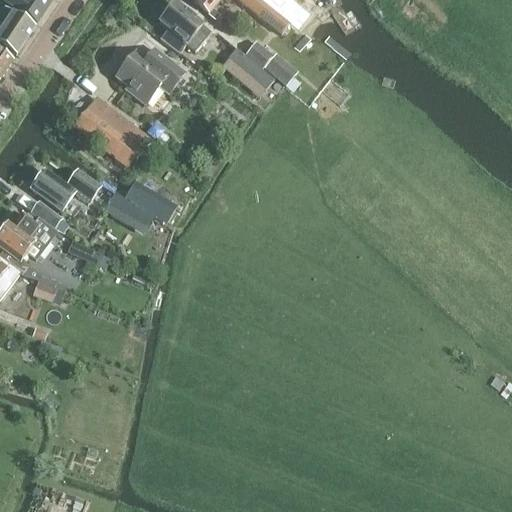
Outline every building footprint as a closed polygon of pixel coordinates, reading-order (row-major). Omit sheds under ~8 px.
[(53,0),(25,0),(16,14),(36,27),(53,0)] [(188,0),(209,17),(222,0),(233,0),(280,39),(289,27),(255,0),(188,0)] [(260,0),(298,31),(313,16),(293,0),(260,0)] [(199,29),(172,7),(170,10),(165,9),(158,18),(160,23),(158,25),(166,33),(158,42),(177,57),(184,48),(193,55),(203,42),(194,35),(199,29)] [(0,48),(15,59),(35,29),(11,14),(5,22),(0,19),(0,48)] [(257,47),(245,60),(258,71),(261,72),(263,70),(286,89),(298,74),(275,56),(273,59),(257,47)] [(0,82),(13,62),(0,53),(0,82)] [(114,81),(126,91),(125,93),(144,108),(158,90),(167,97),(183,76),(153,53),(144,64),(134,56),(114,81)] [(258,71),(245,60),(236,53),(228,62),(264,92),(273,82),(264,73),(261,72),(258,71)] [(150,145),(130,130),(96,102),(73,131),(128,174),(150,145)] [(156,143),(163,134),(154,127),(147,136),(156,143)] [(29,194),(61,216),(73,199),(87,209),(99,192),(77,175),(65,191),(43,175),(29,194)] [(31,216),(52,234),(61,223),(39,206),(31,216)] [(0,237),(0,252),(21,268),(28,258),(37,265),(57,239),(41,226),(37,231),(26,223),(25,225),(16,218),(8,228),(10,230),(4,237),(0,237)] [(73,245),(68,256),(83,263),(88,252),(73,245)] [(0,300),(19,276),(0,262),(0,300)] [(28,268),(21,277),(38,283),(41,278),(28,268)] [(42,279),(39,285),(56,291),(64,294),(66,289),(42,279)] [(39,285),(37,284),(32,298),(51,305),(56,291),(39,285)] [(34,332),(32,340),(40,343),(43,344),(46,336),(34,332)] [(58,355),(60,350),(43,344),(40,343),(38,348),(58,355)] [(42,404),(46,395),(37,391),(33,400),(42,404)]
